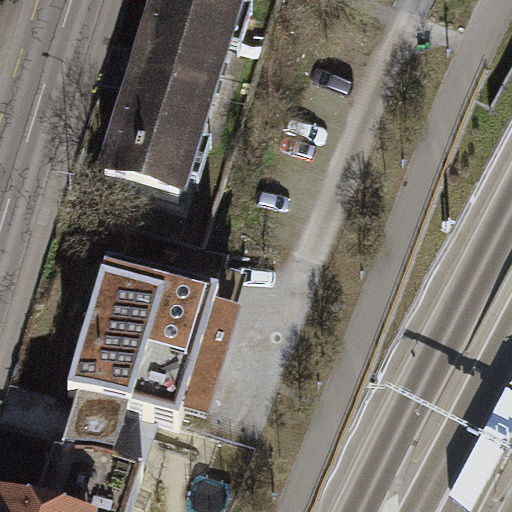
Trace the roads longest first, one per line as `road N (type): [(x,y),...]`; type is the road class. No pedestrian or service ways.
road 1 (trunk): [(511,214),(389,448),(367,511)]
road 2 (tertiary): [(0,244),(75,0)]
road 3 (trunk): [(440,511),(511,376)]
